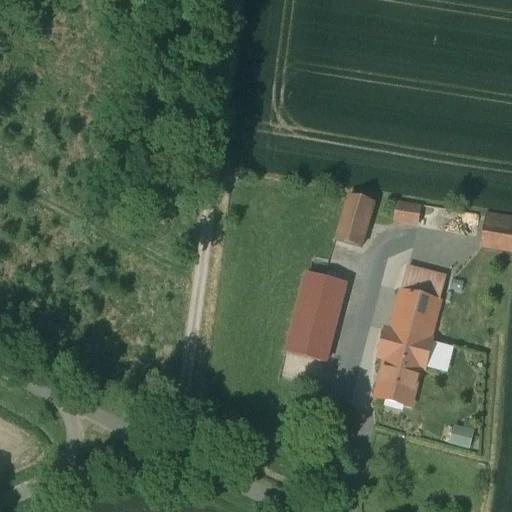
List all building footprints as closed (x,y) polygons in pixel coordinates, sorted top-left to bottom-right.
[(375,205),(350,198),(337,242),(362,250),(375,205)] [(422,210),(398,206),(396,221),(420,225),(422,210)] [(511,220),(489,217),(484,251),(511,254),(511,220)] [(410,273),(403,298),(439,307),(446,282),(410,273)] [(346,286),(307,275),(286,355),(326,365),(346,286)] [(403,298),(375,402),(412,412),(439,307),(403,298)] [(473,435),(457,430),(452,446),(469,451),(473,435)]
